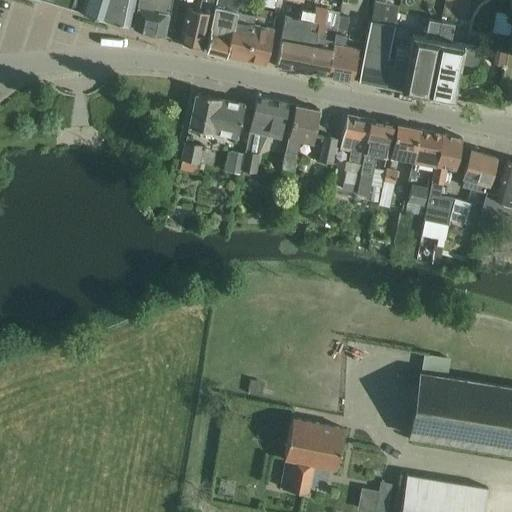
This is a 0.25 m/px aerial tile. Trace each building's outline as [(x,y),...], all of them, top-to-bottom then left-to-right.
[(41,0),(80,12),(129,26),(136,0),(41,0)] [(138,0),(133,28),(165,37),(172,0),(138,0)] [(226,55),(236,10),(234,10),(237,0),(218,0),(205,49),(226,55)] [(257,0),(257,5),(273,8),(274,0),(257,0)] [(397,14),(399,6),(375,2),(372,20),(370,20),(358,81),(403,90),(408,62),(389,58),(391,47),(395,27),(397,14)] [(202,48),(210,12),(186,7),(179,41),(202,48)] [(245,59),(256,16),(236,10),(226,55),(245,59)] [(327,76),(337,15),(329,13),(326,26),(324,26),(322,33),(317,32),(318,23),(284,17),(275,66),(327,76)] [(337,15),(327,76),(352,80),(358,48),(344,46),(350,17),(337,15)] [(256,16),(245,59),(266,64),(270,44),(274,30),(254,24),(256,16)] [(427,95),(441,21),(428,19),(424,39),(412,36),(409,50),(391,47),(389,58),(408,62),(403,90),(427,95)] [(454,23),(441,21),(427,95),(453,99),(460,62),(474,64),(477,62),(479,49),(476,46),(463,44),(450,42),(454,23)] [(196,92),(191,112),(188,126),(237,137),(244,103),(196,92)] [(252,116),(249,129),(268,133),(280,136),(281,132),(283,123),(287,103),(256,97),(252,116)] [(319,109),(295,105),(282,167),(295,170),(301,140),(312,142),(319,109)] [(362,164),(370,119),(348,115),(341,148),(352,150),(349,162),(361,164),(362,164)] [(369,196),(372,177),(376,158),(386,160),(393,124),(370,119),(362,164),(361,164),(356,193),(369,196)] [(414,160),(420,129),(397,124),(390,155),(413,160),(414,160)] [(414,160),(413,160),(410,177),(415,178),(418,161),(432,164),(438,133),(420,129),(414,160)] [(432,181),(426,214),(450,218),(454,198),(441,195),(444,183),(447,166),(456,168),(458,157),(461,141),(462,137),(442,133),(438,153),(432,181)] [(333,162),(337,138),(324,136),(319,160),(333,162)] [(198,164),(202,146),(184,141),(180,159),(198,164)] [(465,177),(462,186),(472,189),(485,193),(488,184),(490,176),(496,157),(470,150),(465,169),(463,176),(465,177)] [(241,169),(245,152),(244,151),(243,154),(227,151),(224,170),(239,173),(240,169),(241,169)] [(245,152),(241,169),(254,171),(257,154),(245,152)] [(511,161),(506,160),(500,179),(496,193),(487,191),(477,227),(492,232),(497,214),(511,217),(511,161)] [(387,170),(385,179),(384,184),(395,186),(398,172),(387,170)] [(355,191),(358,173),(347,171),(343,189),(355,191)] [(422,214),(427,188),(411,185),(406,211),(422,214)] [(390,206),(393,194),(380,192),(378,203),(390,206)] [(454,198),(450,218),(465,222),(469,202),(454,198)] [(458,235),(461,224),(449,220),(446,231),(458,235)] [(410,435),(511,452),(511,387),(421,372),(410,435)] [(264,382),(249,379),(246,391),(261,394),(264,382)] [(343,428),(293,418),(285,458),(287,458),(281,486),(307,492),(313,463),(335,468),(343,428)] [(400,511),(483,511),(488,487),(407,474),(400,511)] [(385,511),(392,483),(380,481),(378,491),(361,487),(356,510),(368,511),(385,511)]
